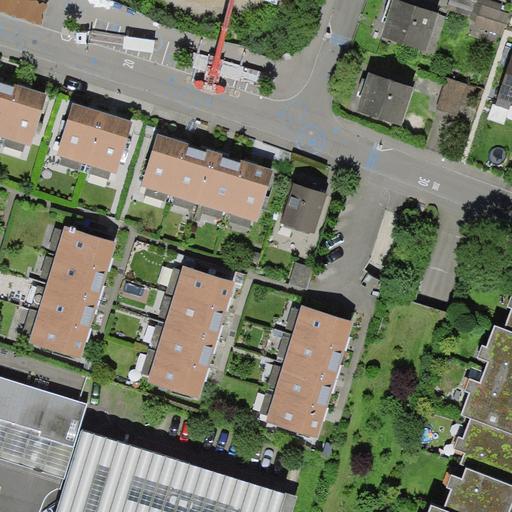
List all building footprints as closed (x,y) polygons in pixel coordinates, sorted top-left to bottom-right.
[(402,0),(393,0),(382,32),(423,46),(435,11),(402,0)] [(511,40),(508,39),(493,94),(511,99),(511,40)] [(354,105),(402,124),(415,92),(367,74),(354,105)] [(43,93),(0,78),(0,134),(26,143),(43,93)] [(128,122),(70,102),(53,153),(111,173),(128,122)] [(158,132),(140,184),(250,222),(268,169),(158,132)] [(282,221),(315,233),(328,195),(295,184),(282,221)] [(26,339),(76,355),(115,240),(66,223),(26,339)] [(186,264),(146,380),(194,396),(234,280),(186,264)] [(300,304),(266,421),(320,437),(355,321),(300,304)] [(511,435),(511,329),(507,327),(496,322),(487,346),(480,343),(475,356),(487,360),(479,382),(463,376),(458,390),(468,394),(460,417),(471,421),(511,435)] [(0,453),(65,474),(88,403),(0,374),(0,453)] [(511,477),(511,435),(471,421),(465,438),(455,435),(449,450),(462,455),(461,460),(511,477)] [(282,511),(289,490),(85,427),(58,511),(282,511)] [(511,477),(461,460),(457,470),(447,467),(440,487),(448,490),(443,505),(461,511),(506,511),(511,494),(511,477)] [(461,511),(443,505),(428,500),(423,511),(461,511)]
